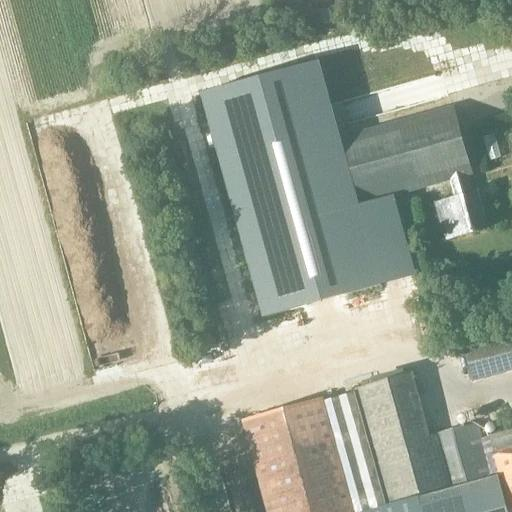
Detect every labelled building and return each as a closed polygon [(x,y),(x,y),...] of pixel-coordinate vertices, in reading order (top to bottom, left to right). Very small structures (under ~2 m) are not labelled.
[(362,205),(343,138),(339,139),(318,62),(201,95),(264,318),(380,286),(357,206),(362,205)] [(445,76),(419,77),(420,90),(446,88),(445,76)] [(453,108),(343,138),(362,205),(449,181),(454,199),(472,194),(467,176),(471,175),(453,108)] [(472,194),(454,199),(436,204),(436,205),(440,204),(449,237),(438,240),(438,241),(486,228),(477,193),(472,194)] [(511,330),(464,343),(474,382),(511,371),(511,330)] [(351,394),(244,422),(267,511),(366,511),(492,478),(477,423),(429,436),(412,375),(356,390),(356,388),(350,389),(351,394)] [(193,404),(194,413),(222,410),(221,401),(193,404)] [(495,431),(485,434),(489,448),(500,445),(495,431)] [(511,511),(511,451),(494,456),(509,511),(511,511)] [(501,511),(492,478),(366,511),(501,511)]
